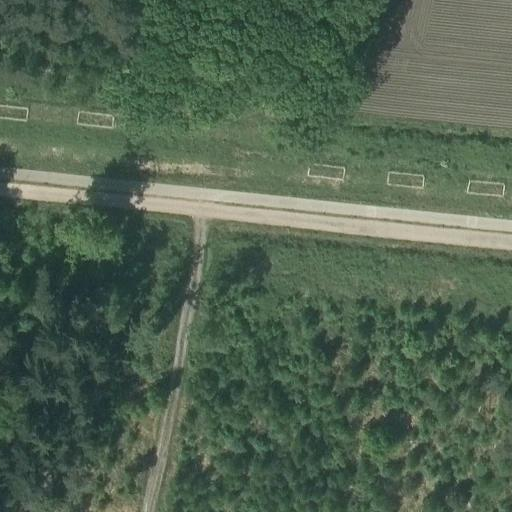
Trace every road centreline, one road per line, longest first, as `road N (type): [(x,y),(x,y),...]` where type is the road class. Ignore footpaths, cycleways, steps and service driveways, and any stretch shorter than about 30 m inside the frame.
road 1 (track): [(0,191),(511,244)]
road 2 (track): [(203,212),(139,511)]
